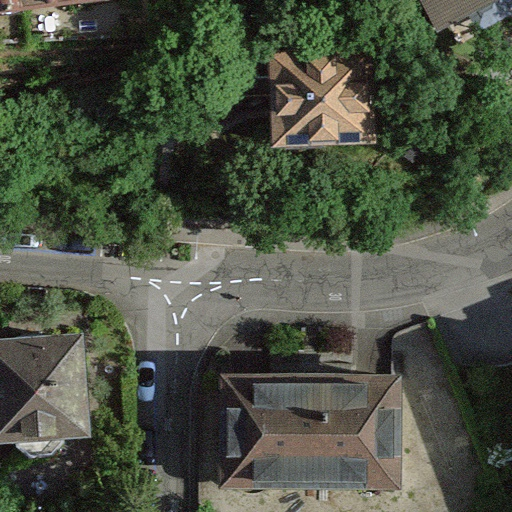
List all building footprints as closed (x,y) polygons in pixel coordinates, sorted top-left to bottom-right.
[(0,0),(0,12),(93,0),(0,0)] [(511,0),(421,0),(439,31),(493,0),(511,0)] [(275,45),(275,136),(365,136),(365,46),(275,45)] [(0,321),(0,427),(85,425),(81,319),(0,321)] [(214,343),(213,470),(403,472),(403,344),(214,343)]
